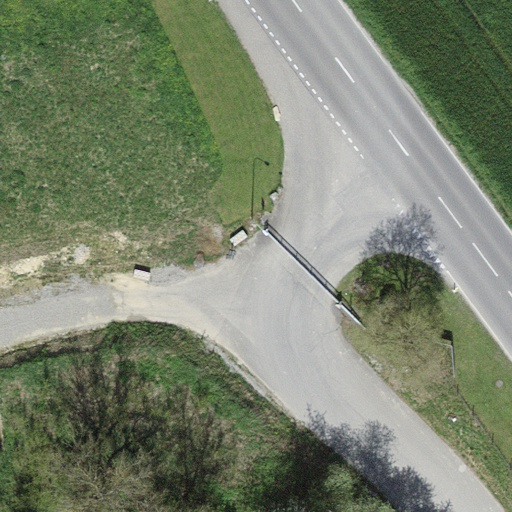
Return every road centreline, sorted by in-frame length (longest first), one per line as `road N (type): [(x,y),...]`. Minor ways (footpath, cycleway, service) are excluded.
road 1 (tertiary): [(289,0),(511,297)]
road 2 (unknown): [(300,295),(178,293),(85,304),(0,330)]
